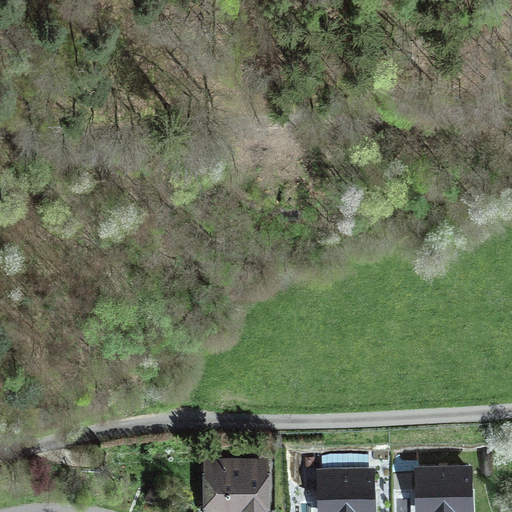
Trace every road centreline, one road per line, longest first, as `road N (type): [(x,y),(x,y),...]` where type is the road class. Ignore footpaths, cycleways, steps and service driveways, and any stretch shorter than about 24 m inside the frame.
road 1 (unclassified): [(0,457),(141,428),(511,413)]
road 2 (track): [(511,116),(184,123),(68,137),(0,133)]
